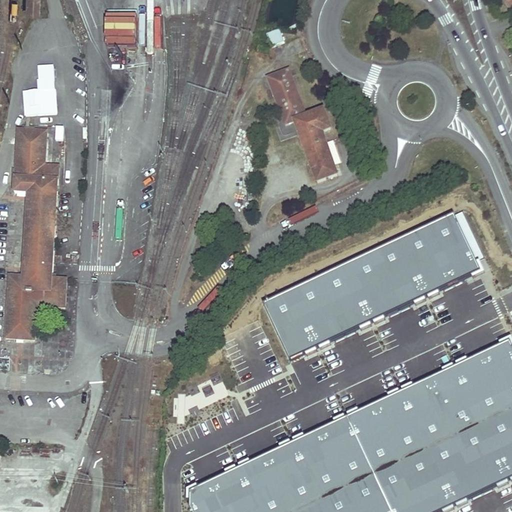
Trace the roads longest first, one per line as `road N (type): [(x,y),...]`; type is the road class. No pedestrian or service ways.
road 1 (unclassified): [(405,127),(389,173),(249,248),(176,333),(150,340),(109,332),(94,280)]
road 2 (unknown): [(320,38),(275,61),(242,124),(236,184),(265,239)]
road 3 (primary): [(436,0),(511,150)]
road 4 (unclassified): [(326,0),(318,31),(331,61),(389,88)]
road 5 (unclassified): [(442,113),(480,147),(511,211)]
